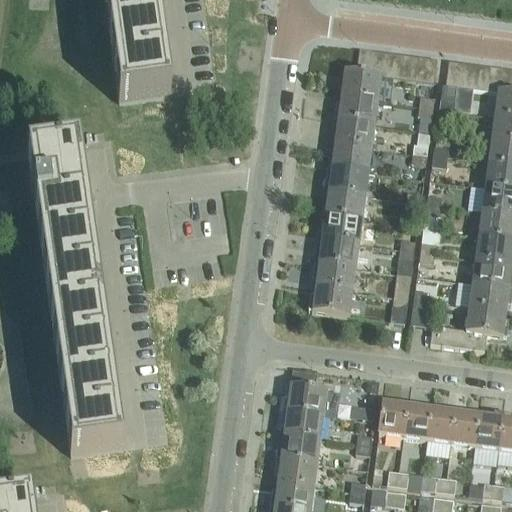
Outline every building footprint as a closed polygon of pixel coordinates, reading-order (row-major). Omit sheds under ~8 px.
[(163,100),(148,0),(105,0),(120,106),(120,107),(170,100),(170,99),(163,100)] [(368,79),(371,56),(358,54),(355,78),(368,79)] [(380,81),(383,58),(371,56),(368,79),(380,81)] [(393,83),(396,60),(383,58),(380,81),(381,81),(393,83)] [(406,85),(410,61),(396,60),(393,83),(406,85)] [(420,86),(423,63),(410,61),(406,85),(420,86)] [(436,65),(423,63),(420,86),(433,88),(436,65)] [(457,92),(461,68),(448,66),(445,90),(457,92)] [(470,93),(473,70),(461,68),(457,92),(470,93)] [(483,95),(486,72),(473,70),(470,93),(483,95)] [(496,97),(499,73),(486,72),(483,95),(496,97)] [(509,99),(511,77),(511,75),(499,73),(496,97),(497,97),(509,99)] [(377,105),(381,81),(380,81),(368,79),(355,78),(342,76),(342,77),(340,77),(338,91),(342,92),(340,100),(377,105)] [(511,99),(509,99),(497,97),(493,121),(511,123),(511,99)] [(374,128),(377,105),(340,100),(339,108),(336,107),(334,123),(374,128)] [(435,103),(434,103),(420,101),(419,111),(433,113),(435,103)] [(455,106),(441,104),(440,104),(439,114),(454,116),(455,106)] [(430,136),(433,113),(419,111),(417,121),(420,121),(419,134),(430,136)] [(452,125),(454,116),(439,114),(438,124),(452,125)] [(511,123),(493,121),(490,145),(511,147),(511,123)] [(371,152),(374,128),(334,123),(331,139),(335,139),(334,147),(371,152)] [(427,160),(430,136),(419,134),(417,149),(414,149),(412,158),(427,160)] [(511,147),(490,145),(487,170),(511,172),(511,147)] [(368,177),(371,152),(334,147),(333,156),(329,155),(327,171),(368,177)] [(449,153),(434,151),(433,161),(447,163),(449,153)] [(114,453),(82,223),(80,211),(82,211),(84,208),(85,204),(84,197),(82,194),(79,192),(77,192),(72,155),(79,154),(78,153),(27,160),(28,161),(70,459),(69,459),(70,461),(121,453),(121,452),(114,453)] [(426,170),(427,160),(412,158),(411,168),(426,170)] [(446,173),(447,163),(433,161),(431,171),(446,173)] [(511,172),(487,170),(484,193),(511,196),(511,172)] [(365,201),(368,177),(327,171),(325,187),(329,187),(328,196),(365,201)] [(511,196),(484,193),(481,217),(511,221),(511,196)] [(362,225),(365,201),(328,196),(327,204),(323,204),(320,219),(362,225)] [(422,199),(421,199),(407,197),(406,207),(421,209),(422,199)] [(442,202),(428,200),(426,210),(441,212),(442,202)] [(419,219),(421,209),(406,207),(405,217),(419,219)] [(439,221),(441,212),(426,210),(423,234),(438,236),(440,221),(439,221)] [(511,221),(481,217),(477,241),(511,245),(511,221)] [(359,249),(362,225),(320,219),(318,235),(323,235),(321,243),(359,249)] [(511,245),(477,241),(474,265),(511,270),(511,263),(511,245)] [(356,272),(359,249),(321,243),(320,252),(316,251),(314,267),(356,272)] [(415,246),(401,245),(400,254),(414,256),(415,246)] [(436,249),(421,247),(420,257),(434,259),(436,249)] [(413,266),(414,256),(400,254),(398,264),(413,266)] [(433,268),(434,259),(420,257),(418,267),(433,268)] [(511,278),(510,278),(511,270),(474,265),(471,289),(511,294),(511,278)] [(353,296),(356,272),(314,267),(312,283),(316,283),(315,291),(353,296)] [(407,305),(410,280),(396,278),(393,303),(407,305)] [(510,310),(511,294),(471,289),(468,313),(505,318),(506,309),(510,310)] [(349,321),(353,296),(315,291),(314,299),(310,299),(308,314),(311,314),(311,316),(349,321)] [(428,298),(415,296),(413,306),(427,307),(428,298)] [(404,329),(407,305),(393,303),(390,327),(404,329)] [(427,307),(413,306),(410,330),(428,332),(432,308),(427,307)] [(504,326),(505,318),(468,313),(465,337),(432,333),(430,350),(484,357),(487,340),(502,343),(502,341),(505,342),(508,327),(504,326)] [(315,395),(317,379),(293,376),(290,392),(288,401),(285,400),(283,416),(324,422),(336,423),(339,398),(315,395)] [(376,397),(377,387),(367,386),(366,392),(370,396),(376,397)] [(403,442),(407,411),(399,410),(400,407),(384,405),(384,407),(383,407),(378,439),(403,442)] [(427,445),(432,411),(416,409),(416,413),(407,411),(403,442),(427,445)] [(451,448),(455,418),(447,417),(447,413),(432,411),(427,445),(451,448)] [(362,416),(361,424),(372,426),(374,414),(366,413),(362,416)] [(475,451),(479,417),(463,415),(463,419),(455,418),(451,448),(475,451)] [(320,445),(324,422),(283,416),(281,431),(284,432),(283,440),(320,445)] [(475,451),(473,469),(496,472),(497,469),(503,424),(494,423),(495,419),(479,417),(475,451)] [(503,424),(497,469),(511,471),(511,421),(511,422),(511,425),(503,424)] [(317,469),(320,445),(283,440),(282,448),(278,448),(276,463),(317,469)] [(371,451),(372,442),(358,440),(356,449),(371,451)] [(370,461),(371,451),(356,449),(355,459),(370,461)] [(314,493),(317,469),(276,463),(274,479),(278,479),(277,488),(314,493)] [(397,492),(399,477),(389,476),(387,490),(397,492)] [(409,478),(399,477),(397,492),(407,493),(409,478)] [(422,480),(420,495),(444,498),(446,483),(422,480)] [(456,484),(446,483),(444,498),(454,499),(456,484)] [(364,499),(366,489),(351,487),(350,497),(364,499)] [(274,511),(311,511),(314,493),(277,488),(276,496),(272,495),(270,511),(274,511)] [(492,504),(494,490),(484,488),(482,503),(492,504)] [(504,491),(494,490),(492,504),(502,505),(504,491)] [(372,494),(370,509),(393,511),(394,511),(396,497),(372,494)] [(363,509),(364,499),(350,497),(349,507),(363,509)] [(403,511),(406,499),(396,497),(394,511),(403,511)] [(419,500),(417,511),(442,511),(444,504),(419,500)]
